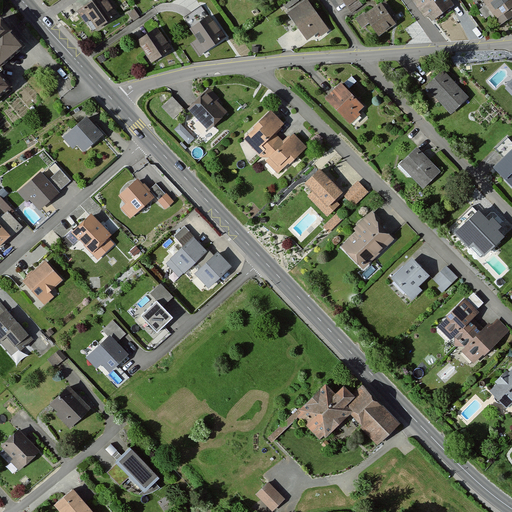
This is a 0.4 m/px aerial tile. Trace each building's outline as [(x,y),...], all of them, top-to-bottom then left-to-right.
[(106,0),(96,0),(78,14),(85,24),(90,21),(97,30),(117,14),(106,0)] [(298,0),(297,0),(284,0),(281,3),(285,9),(298,0)] [(329,30),(306,0),(303,0),(286,14),(306,40),(317,32),(321,37),(329,30)] [(451,0),(415,0),(413,1),(431,25),(456,7),(451,0)] [(511,0),(483,0),(502,25),(511,17),(511,0)] [(385,1),(364,14),(378,36),(399,22),(385,1)] [(209,15),(190,29),(197,38),(190,43),(199,55),(224,37),(209,15)] [(0,18),(0,63),(22,46),(0,18)] [(157,27),(137,42),(152,63),(172,49),(157,27)] [(444,70),(425,88),(451,115),(470,97),(444,70)] [(341,83),(326,97),(350,122),(365,108),(341,83)] [(227,113),(206,92),(186,110),(209,131),(227,113)] [(284,124),(271,111),(242,138),(278,174),(306,147),(294,132),(284,143),(275,135),(284,124)] [(85,116),(61,137),(71,150),(77,147),(84,153),(103,135),(85,116)] [(504,159),(511,151),(511,142),(507,138),(495,149),(504,159)] [(418,148),(399,165),(423,190),(441,173),(418,148)] [(511,151),(504,159),(494,169),(511,187),(511,151)] [(343,194),(319,169),(303,184),(312,192),(307,196),(328,218),(339,205),(335,202),(343,194)] [(48,181),(38,173),(17,192),(25,203),(28,200),(39,211),(70,182),(60,171),(48,181)] [(137,180),(118,197),(125,204),(120,208),(130,219),(154,199),(137,180)] [(358,180),(343,194),(354,207),(369,193),(358,180)] [(157,182),(150,185),(154,194),(161,190),(157,182)] [(165,194),(158,201),(165,209),(173,202),(165,194)] [(355,233),(339,247),(363,271),(398,238),(372,209),(352,228),(355,233)] [(479,212),(462,229),(486,254),(504,237),(479,212)] [(90,213),(70,233),(97,262),(114,246),(108,240),(112,235),(90,213)] [(343,220),(337,214),(323,226),(329,233),(343,220)] [(0,226),(0,245),(10,237),(0,226)] [(192,237),(166,263),(180,277),(196,262),(206,253),(192,237)] [(206,253),(196,262),(201,267),(194,274),(208,289),(231,267),(216,252),(210,257),(206,253)] [(411,257),(391,277),(412,301),(422,290),(419,287),(431,276),(411,257)] [(44,262),(20,282),(41,307),(53,297),(48,291),(61,281),(44,262)] [(448,265),(434,280),(440,286),(438,289),(443,294),(460,276),(448,265)] [(157,304),(135,323),(143,332),(148,327),(155,334),(173,319),(163,308),(175,298),(161,282),(148,294),(157,304)] [(478,313),(464,300),(438,327),(476,368),(511,332),(498,319),(484,331),(472,320),(478,313)] [(0,306),(0,339),(8,333),(21,348),(30,340),(0,306)] [(126,335),(112,320),(101,329),(109,338),(88,357),(106,377),(128,357),(116,344),(126,335)] [(59,348),(47,358),(55,367),(67,358),(59,348)] [(511,407),(511,369),(489,391),(509,411),(511,407)] [(324,381),(290,414),(321,446),(350,418),(378,447),(399,427),(363,389),(354,398),(343,387),(336,393),(324,381)] [(68,386),(51,403),(59,410),(56,413),(71,428),(90,408),(68,386)] [(20,430),(2,446),(13,458),(10,461),(19,471),(40,452),(20,430)] [(158,479),(129,449),(105,473),(119,487),(127,478),(143,494),(158,479)] [(284,499),(267,482),(255,495),(272,511),(284,499)] [(72,487),(53,503),(60,511),(91,511),(84,503),(95,493),(87,483),(76,492),(72,487)]
